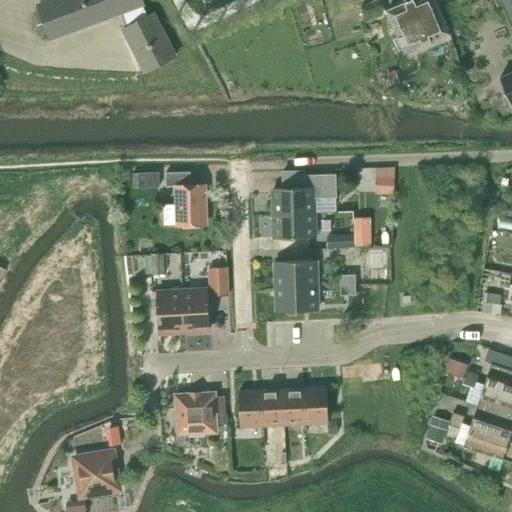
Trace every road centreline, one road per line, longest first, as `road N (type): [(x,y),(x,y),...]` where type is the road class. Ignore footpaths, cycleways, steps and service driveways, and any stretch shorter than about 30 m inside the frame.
road 1 (residential): [(244,361),(237,167),(511,157)]
road 2 (residential): [(244,361),(326,358),(384,329),(487,327),(511,335)]
road 3 (residential): [(154,441),(151,366),(244,361)]
